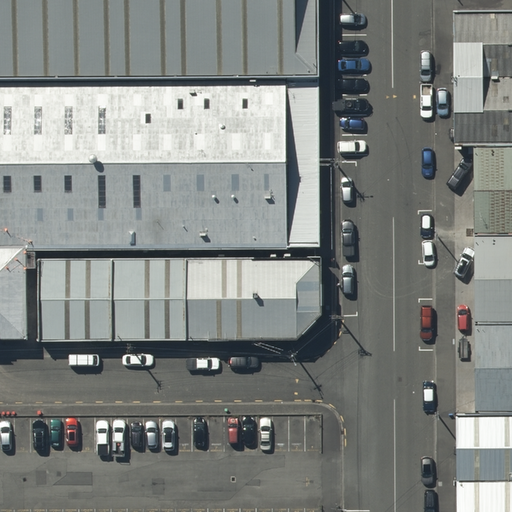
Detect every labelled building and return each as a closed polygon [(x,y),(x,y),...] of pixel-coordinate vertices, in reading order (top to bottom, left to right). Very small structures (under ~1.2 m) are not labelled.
[(310,0),(0,0),(0,90),(311,88),(310,0)] [(511,11),(454,12),(454,149),(475,149),(511,148),(511,11)] [(281,97),(0,98),(0,255),(282,254),(281,97)] [(511,148),(475,149),(477,419),(511,418),(511,148)] [(24,258),(0,258),(0,347),(25,348),(24,258)] [(322,261),(41,260),(42,343),(301,342),(324,319),(322,261)] [(511,511),(511,418),(477,419),(458,419),(456,511),(511,511)]
